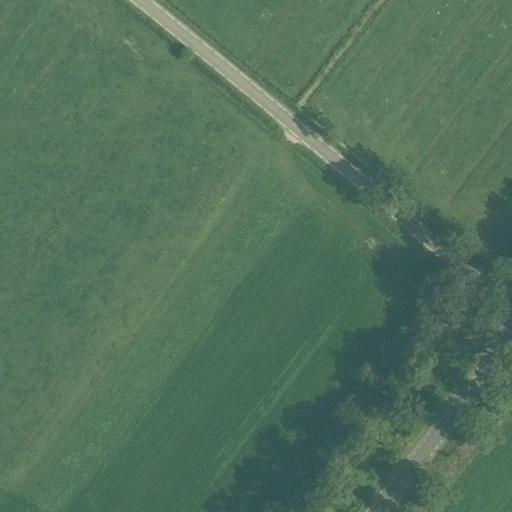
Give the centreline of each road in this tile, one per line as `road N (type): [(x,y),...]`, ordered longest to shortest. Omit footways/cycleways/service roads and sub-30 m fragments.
road 1 (tertiary): [(134,0),(511,316)]
road 2 (tertiary): [(377,511),(511,334)]
